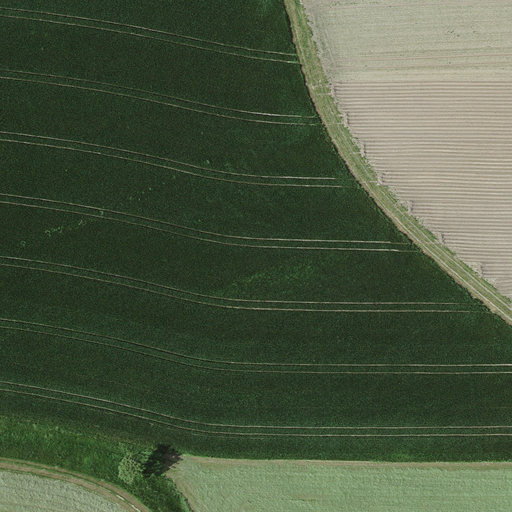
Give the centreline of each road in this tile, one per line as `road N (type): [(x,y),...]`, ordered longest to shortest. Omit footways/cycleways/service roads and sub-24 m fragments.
road 1 (track): [(511,296),(424,226),(344,142),(303,48),(292,0)]
road 2 (track): [(139,511),(84,479),(0,462)]
